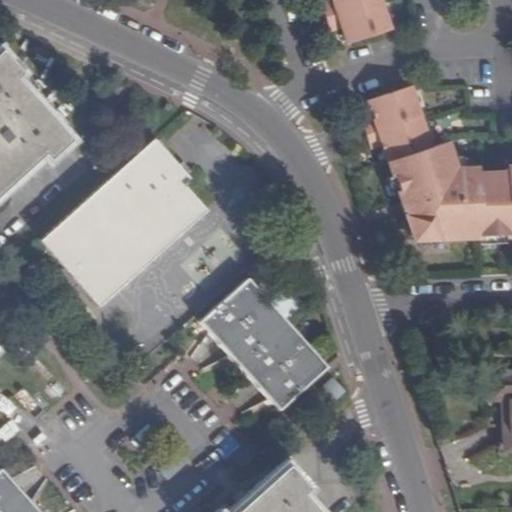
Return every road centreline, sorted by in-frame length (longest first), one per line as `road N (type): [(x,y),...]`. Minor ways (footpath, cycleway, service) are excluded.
road 1 (residential): [(267,130),(224,98),(10,0)]
road 2 (residential): [(418,511),(363,304)]
road 3 (residential): [(363,304),(327,199),(267,130)]
road 4 (residential): [(511,299),(363,304)]
road 5 (residential): [(427,51),(304,90)]
road 6 (residential): [(506,0),(506,50),(427,51)]
